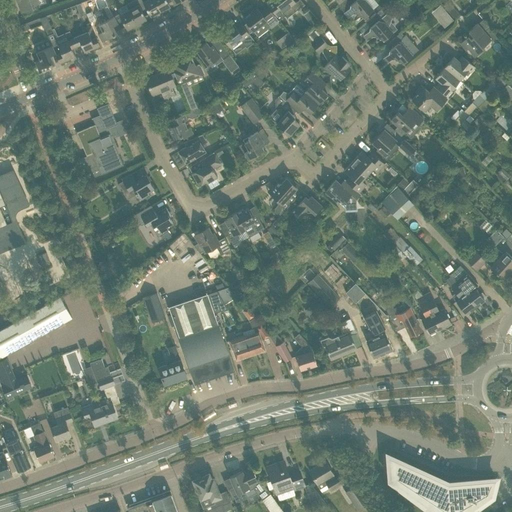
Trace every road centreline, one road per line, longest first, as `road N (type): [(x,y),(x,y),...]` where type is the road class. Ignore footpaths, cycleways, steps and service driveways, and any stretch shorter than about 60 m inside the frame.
road 1 (residential): [(154,431),(237,394),(436,358),(511,318)]
road 2 (unclassified): [(369,429),(276,437),(52,511)]
road 3 (residential): [(299,153),(207,200),(186,196),(119,57)]
road 4 (secondary): [(0,506),(248,420)]
road 5 (secondary): [(479,379),(323,395),(248,420)]
road 6 (secondary): [(248,420),(401,400),(480,400)]
road 7 (residential): [(0,488),(154,431)]
road 8 (unclassified): [(506,463),(469,464),(412,437),(369,429)]
road 9 (residential): [(299,153),(313,171),(389,90)]
road 10 (residential): [(154,431),(106,313)]
